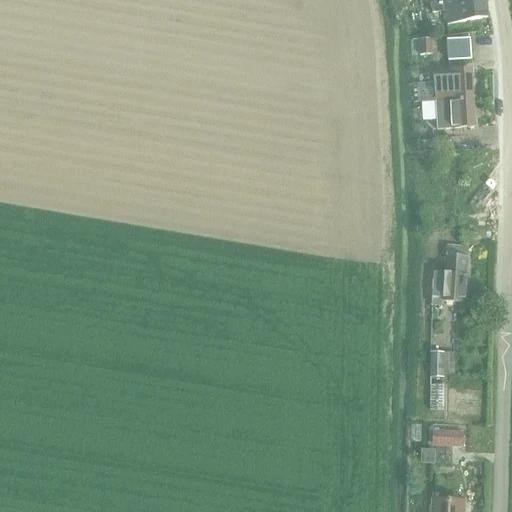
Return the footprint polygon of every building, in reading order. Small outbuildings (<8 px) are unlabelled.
[(447,25),(488,19),(484,0),(434,0),(435,3),(430,3),(432,13),(445,11),(447,25)] [(431,40),(419,40),(419,54),(431,54),(431,40)] [(470,60),(469,40),(447,42),(448,62),(470,60)] [(434,74),(436,102),(436,103),(473,100),(471,71),(448,73),(434,74)] [(473,101),(473,100),(436,103),(436,102),(435,102),(437,131),(475,128),(473,101)] [(419,151),(435,150),(451,149),(450,137),(434,138),(434,141),(419,142),(419,151)] [(434,273),(432,298),(432,307),(443,308),(443,303),(464,304),(469,249),(453,248),(452,252),(448,252),(447,256),(446,256),(445,274),(434,273)] [(455,353),(431,352),(429,352),(429,379),(443,379),(443,374),(454,374),(455,353)] [(433,432),(432,446),(463,447),(464,434),(433,432)] [(435,452),(421,452),(420,466),(435,466),(435,452)] [(464,511),(464,503),(432,502),(432,506),(429,508),(429,511),(464,511)]
